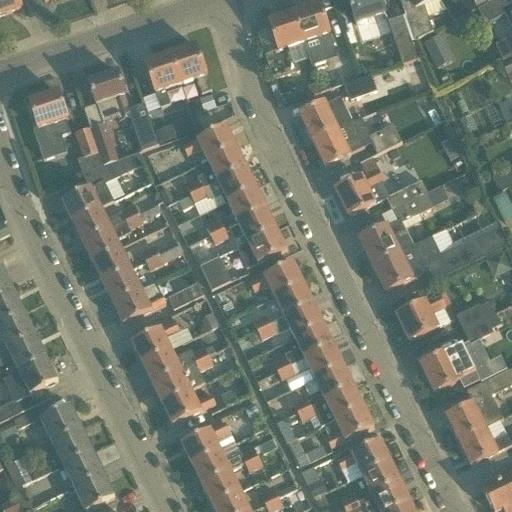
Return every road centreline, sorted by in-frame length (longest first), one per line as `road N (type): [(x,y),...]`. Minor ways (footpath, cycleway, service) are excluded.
road 1 (residential): [(454,511),(257,111),(219,13)]
road 2 (residential): [(160,511),(0,159)]
road 3 (residential): [(0,79),(219,13)]
